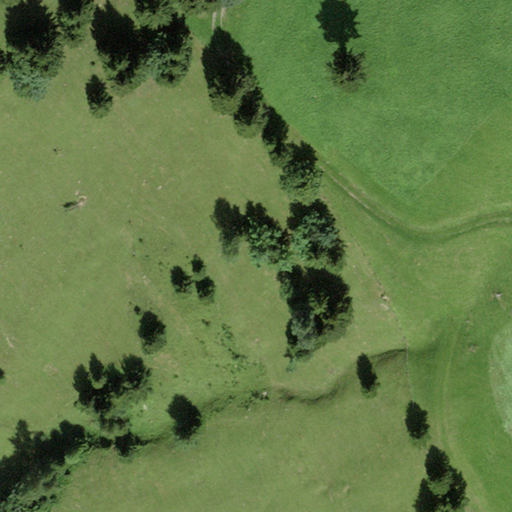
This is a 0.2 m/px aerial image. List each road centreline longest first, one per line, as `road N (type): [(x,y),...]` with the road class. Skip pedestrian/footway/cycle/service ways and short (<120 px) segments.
road 1 (track): [(511,219),(418,237),(371,207),(234,68),(213,38),(222,0)]
road 2 (track): [(447,317),(439,393),(454,466),(479,511)]
